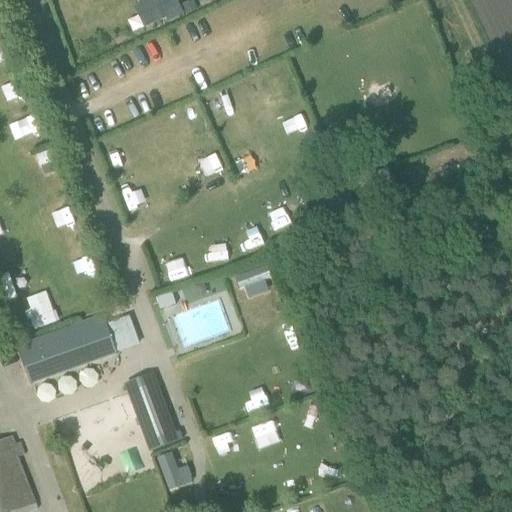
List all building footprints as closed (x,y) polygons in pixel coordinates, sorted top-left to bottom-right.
[(194,3),(182,8),(186,15),(197,10),(194,3)] [(162,6),(139,17),(145,29),(168,18),(162,6)] [(0,40),(0,65),(9,63),(2,39),(0,40)] [(220,230),(225,249),(242,245),(237,226),(220,230)] [(270,266),(237,273),(242,298),(275,290),(270,266)] [(160,310),(175,305),(171,293),(156,298),(160,310)] [(44,300),(22,306),(29,330),(51,325),(44,300)] [(116,354),(103,316),(16,348),(30,385),(116,354)] [(150,451),(183,439),(180,431),(176,433),(154,374),(125,384),(150,451)] [(241,453),(234,433),(213,440),(219,460),(241,453)] [(0,511),(19,511),(35,506),(17,459),(24,456),(19,444),(14,446),(11,438),(0,442),(0,511)] [(159,458),(169,497),(191,492),(182,453),(159,458)]
